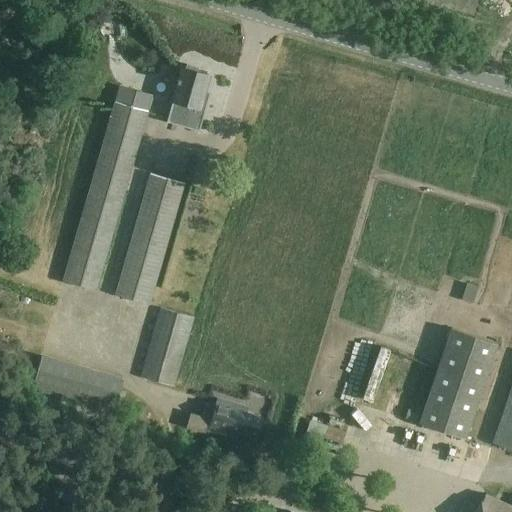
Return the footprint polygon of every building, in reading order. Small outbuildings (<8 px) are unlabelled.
[(12,18),(14,14),(10,12),(15,0),(0,0),(0,26),(2,27),(8,17),(12,18)] [(16,31),(27,36),(36,17),(24,12),(16,31)] [(185,68),(182,67),(179,79),(177,79),(176,82),(178,83),(166,122),(199,131),(210,92),(204,90),(209,75),(196,72),(198,68),(186,65),(185,68)] [(115,101),(109,121),(63,280),(96,290),(147,111),(115,101)] [(116,295),(149,305),(184,183),(150,174),(116,295)] [(141,377),(174,387),(194,317),(161,308),(141,377)] [(419,423),(465,439),(497,343),(451,328),(419,423)] [(32,390),(114,413),(123,381),(41,357),(32,390)] [(413,399),(414,384),(401,383),(401,398),(413,399)] [(511,385),(493,443),(511,449),(511,385)] [(226,428),(256,437),(262,418),(245,413),(247,407),(217,399),(209,429),(224,433),(226,428)] [(190,413),(187,427),(205,432),(209,419),(190,413)] [(475,511),(511,511),(511,504),(484,492),(475,511)] [(442,511),(445,507),(427,499),(420,511),(442,511)]
